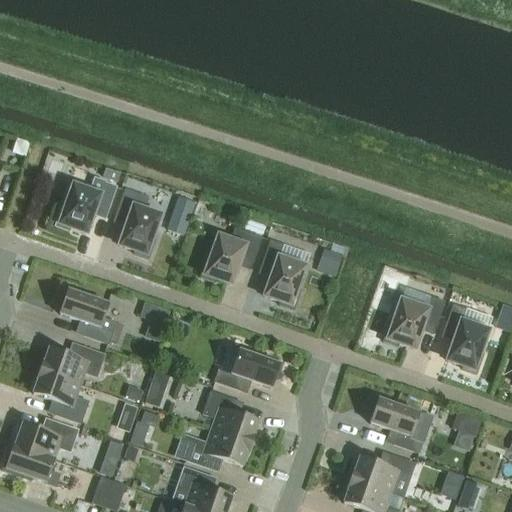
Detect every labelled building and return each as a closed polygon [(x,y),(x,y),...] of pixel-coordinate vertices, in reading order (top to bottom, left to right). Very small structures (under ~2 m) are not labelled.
[(16,141),(11,155),(24,160),(29,146),(16,141)] [(105,172),(103,180),(116,184),(119,176),(105,172)] [(107,214),(116,189),(94,182),(91,190),(87,189),(86,192),(73,188),(65,210),(62,209),(55,229),(69,234),(70,231),(86,236),(95,210),(107,214)] [(125,192),(116,218),(128,222),(119,248),(135,254),(134,256),(148,262),(155,242),(152,241),(160,218),(147,214),(147,200),(137,197),(125,192)] [(173,212),(167,231),(183,237),(189,217),(193,206),(192,205),(177,200),(173,212)] [(200,280),(214,285),(215,282),(231,287),(240,261),(252,265),(261,240),(235,231),(231,243),(218,239),(210,261),(207,260),(200,280)] [(282,248),(270,244),(261,269),(273,273),(264,299),(280,305),(279,308),(293,313),(300,293),(297,292),(305,269),(278,260),(282,248)] [(329,254),(322,275),(334,279),(341,258),(329,254)] [(404,281),(383,273),(378,286),(389,290),(389,288),(401,292),(404,281)] [(108,347),(115,325),(103,321),(108,307),(83,298),(84,296),(66,290),(60,306),(63,307),(59,316),(87,326),(83,338),(108,347)] [(414,352),(423,325),(435,330),(443,304),(431,300),(427,312),(400,303),(392,325),(389,324),(382,344),(397,349),(398,346),(414,352)] [(475,377),(483,357),(480,356),(487,334),(461,324),(465,312),(453,308),(444,333),(456,337),(446,363),(462,369),(461,372),(475,377)] [(511,326),(511,318),(501,315),(494,335),(507,340),(511,326)] [(150,323),(146,336),(159,340),(163,328),(150,323)] [(96,380),(104,357),(79,349),(75,360),(49,351),(44,365),(42,365),(39,373),(80,387),(84,375),(96,380)] [(226,349),(218,372),(230,376),(238,353),(226,349)] [(218,372),(214,384),(239,393),(243,381),(271,391),(274,381),(277,382),(282,366),(265,360),(264,362),(238,353),(230,376),(218,372)] [(75,400),(80,387),(39,373),(37,382),(38,382),(33,396),(59,406),(55,417),(80,426),(88,404),(75,400)] [(155,373),(151,384),(165,389),(169,378),(155,373)] [(128,389),(124,400),(138,405),(142,394),(128,389)] [(215,421),(210,433),(251,447),(254,439),(252,438),(257,424),(231,415),(235,403),(210,395),(203,416),(215,421)] [(373,416),(369,426),(397,435),(393,447),(418,456),(426,434),(430,420),(418,416),(393,407),(394,405),(376,399),(370,415),(373,416)] [(124,406),(121,415),(134,419),(137,411),(124,406)] [(476,439),(482,424),(458,415),(452,431),(476,439)] [(204,420),(202,427),(209,430),(211,422),(204,420)] [(70,455),(77,433),(52,424),(48,436),(22,427),(14,449),(13,448),(13,449),(53,463),(54,462),(53,462),(57,450),(70,455)] [(137,424),(129,445),(140,450),(148,428),(137,424)] [(251,447),(210,433),(206,446),(194,441),(186,463),(211,472),(215,460),(241,470),(246,455),(248,456),(251,447)] [(128,448),(123,461),(131,464),(136,451),(128,448)] [(50,474),(53,463),(13,449),(10,458),(7,457),(2,473),(23,481),(24,478),(55,489),(59,477),(50,474)] [(350,482),(390,496),(398,474),(410,479),(414,466),(389,458),(385,469),(359,460),(354,474),(353,474),(350,482)] [(101,469),(98,476),(111,480),(114,473),(101,469)] [(182,509),(191,511),(226,511),(231,500),(204,491),(208,479),(183,470),(171,505),(182,509)] [(446,476),(443,485),(458,490),(462,481),(446,476)] [(104,510),(112,485),(100,481),(92,506),(104,510)] [(394,511),(385,509),(390,496),(350,482),(347,491),(348,491),(343,505),(361,511),(394,511)] [(466,483),(462,493),(478,498),(482,488),(466,483)] [(112,485),(104,510),(109,511),(116,511),(124,489),(112,485)] [(163,502),(159,511),(180,511),(182,509),(171,505),(163,502)]
